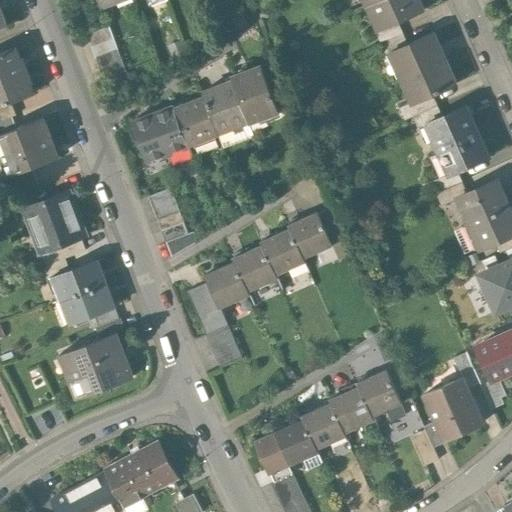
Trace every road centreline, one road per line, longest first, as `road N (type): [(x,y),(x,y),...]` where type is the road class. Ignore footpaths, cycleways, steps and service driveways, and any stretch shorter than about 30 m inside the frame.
road 1 (residential): [(189,384),(43,0)]
road 2 (residential): [(0,488),(36,458),(189,384)]
road 3 (residential): [(250,511),(189,384)]
